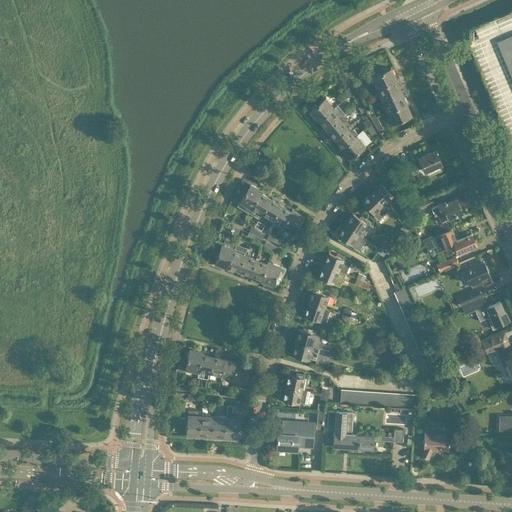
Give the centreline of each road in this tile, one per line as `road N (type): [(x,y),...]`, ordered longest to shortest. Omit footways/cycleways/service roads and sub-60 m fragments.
road 1 (unclassified): [(253,477),(271,356),(298,265),(321,221),(377,154),(449,117)]
road 2 (secondary): [(148,380),(180,259),(227,157),(283,90),(359,37)]
road 3 (tertiary): [(511,504),(298,490)]
road 4 (unclassified): [(449,117),(511,266)]
road 5 (tertiary): [(135,464),(0,455)]
road 6 (tertiary): [(0,473),(134,482)]
road 7 (unclassified): [(511,213),(461,99)]
